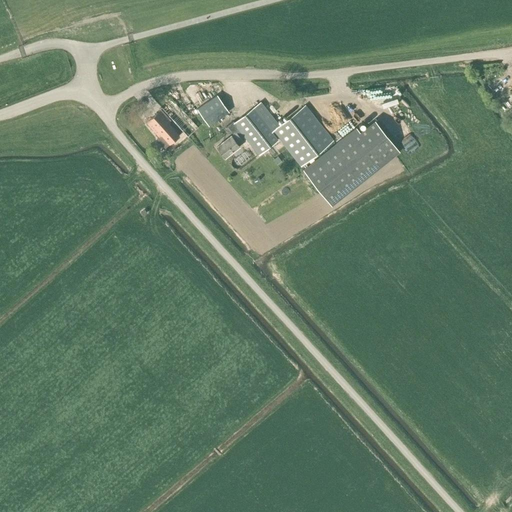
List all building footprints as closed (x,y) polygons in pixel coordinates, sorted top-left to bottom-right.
[(511,93),(505,97),(501,92),(511,85),(511,82),(507,73),(489,83),(496,94),(505,108),(511,103),(511,102),(511,93)] [(376,98),(377,103),(393,101),(392,94),(388,94),(387,88),(369,90),(370,99),(376,98)] [(207,125),(218,118),(227,112),(216,95),(196,109),(207,125)] [(258,155),(261,153),(277,140),(273,135),(275,134),(300,166),(332,141),(304,106),(279,126),(261,102),(233,123),(233,122),(226,126),(233,135),(231,137),(230,136),(216,147),(224,158),(238,147),(236,143),(240,140),(243,137),(258,155)] [(164,148),(178,136),(167,124),(169,122),(160,111),(146,123),(158,138),(156,139),(164,148)] [(399,152),(374,120),(359,131),(355,126),(302,169),(331,206),(399,152)] [(416,136),(403,147),(410,156),(424,144),(416,136)]
